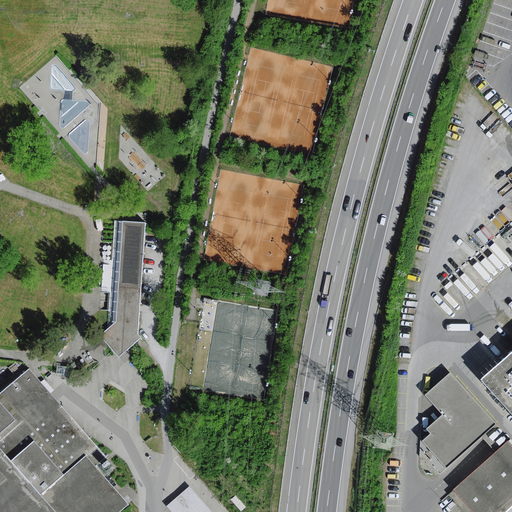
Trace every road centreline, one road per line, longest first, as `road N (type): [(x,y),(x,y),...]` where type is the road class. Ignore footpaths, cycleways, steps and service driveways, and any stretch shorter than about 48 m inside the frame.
road 1 (motorway): [(415,0),(342,236),(297,511)]
road 2 (motorway): [(330,511),(378,238),(447,0)]
